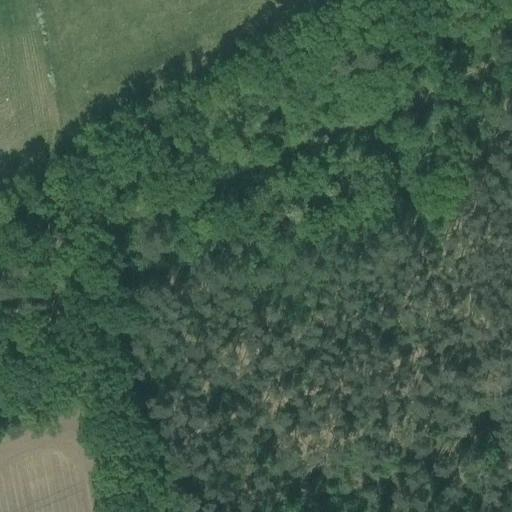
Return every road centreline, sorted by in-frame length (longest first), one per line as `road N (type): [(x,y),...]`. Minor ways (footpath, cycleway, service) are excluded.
road 1 (track): [(511,51),(172,219),(80,221),(0,300)]
road 2 (track): [(103,450),(53,253)]
